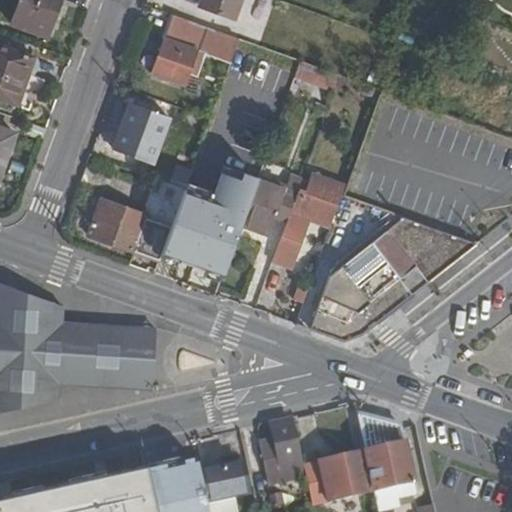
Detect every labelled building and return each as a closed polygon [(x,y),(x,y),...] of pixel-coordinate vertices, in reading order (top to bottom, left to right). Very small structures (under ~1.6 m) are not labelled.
[(63,0),(23,0),(16,23),(51,36),(63,0)] [(245,0),(208,0),(207,4),(239,17),(245,0)] [(209,49),(236,59),(244,36),(178,12),(156,71),(190,83),(195,67),(202,69),(209,49)] [(24,100),(40,60),(0,45),(0,98),(4,100),(7,93),(24,100)] [(300,72),(339,87),(345,73),(305,58),(300,72)] [(135,102),(125,127),(164,141),(173,116),(135,102)] [(0,180),(3,181),(21,134),(0,126),(0,180)] [(164,141),(125,127),(119,145),(157,160),(164,141)] [(223,278),(255,179),(224,168),(213,195),(189,187),(177,222),(164,257),(223,278)] [(291,186),(281,212),(293,217),(302,190),(308,175),(296,171),(291,186)] [(335,227),(348,192),(350,185),(315,173),(309,192),(302,190),(293,217),(278,258),(297,265),(314,219),(335,227)] [(96,231),(164,257),(177,222),(189,187),(158,175),(145,209),(109,196),(96,231)] [(257,191),(247,219),(275,229),(281,212),(291,186),(262,176),(257,191)] [(361,333),(484,241),(408,213),(332,273),(312,326),(346,337),(361,333)] [(298,298),(307,301),(314,282),(305,279),(298,298)] [(152,391),(156,333),(63,326),(63,308),(0,286),(0,415),(57,401),(59,384),(152,391)] [(401,424),(357,415),(363,458),(306,470),(314,508),(376,495),(377,510),(400,505),(399,495),(412,492),(401,424)] [(303,483),(290,425),(273,430),(275,445),(261,448),(270,490),(303,483)] [(195,466),(147,476),(154,511),(205,511),(204,506),(198,477),(195,466)] [(246,467),(198,477),(204,506),(230,501),(251,497),(246,467)] [(125,511),(120,483),(77,491),(81,505),(82,511),(125,511)] [(232,511),(230,501),(204,506),(205,511),(232,511)]
